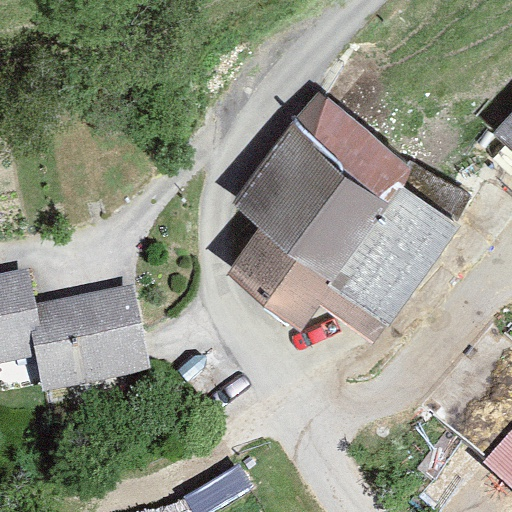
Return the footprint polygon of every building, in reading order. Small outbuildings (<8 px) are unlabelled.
[(316,94),(231,203),(261,226),(223,275),(294,331),(313,306),(370,351),(464,232),(402,184),(413,170),(316,94)] [(511,128),(501,142),(511,151),(511,128)] [(136,296),(37,316),(29,279),(0,284),(0,374),(37,367),(44,403),(152,382),(136,296)] [(511,448),(485,480),(511,502),(511,448)] [(182,503),(187,511),(226,511),(254,495),(239,469),(182,503)]
